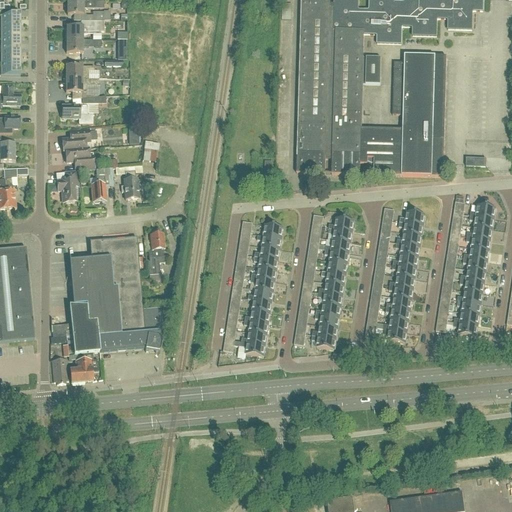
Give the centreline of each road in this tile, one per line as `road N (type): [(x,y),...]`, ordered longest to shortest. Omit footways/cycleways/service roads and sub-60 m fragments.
road 1 (secondary): [(0,438),(277,412)]
road 2 (secondary): [(511,367),(275,388)]
road 3 (secondary): [(277,412),(511,390)]
road 4 (residential): [(355,362),(290,368),(284,360),(304,202)]
road 5 (residential): [(43,228),(160,218),(176,208),(187,146),(157,135)]
road 6 (residential): [(43,228),(42,0)]
road 7 (residential): [(355,362),(374,196)]
road 8 (residential): [(45,395),(43,228)]
road 9 (residential): [(426,355),(447,190)]
road 10 (secondary): [(141,401),(0,414)]
road 11 (secondary): [(275,388),(141,401)]
